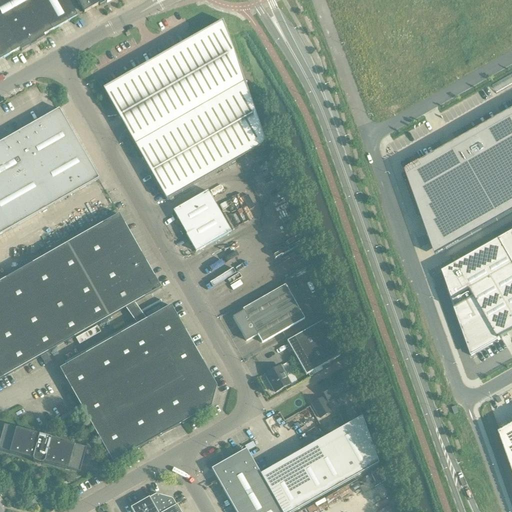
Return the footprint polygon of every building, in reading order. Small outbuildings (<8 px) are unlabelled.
[(44,36),(59,27),(77,17),(67,0),(0,0),(0,60),(20,49),(21,51),(45,38),(44,36)] [(76,0),(84,13),(95,7),(99,5),(100,6),(111,0),(76,0)] [(103,89),(167,202),(266,145),(222,22),(103,89)] [(0,235),(99,179),(59,110),(56,111),(10,137),(0,143),(0,235)] [(409,169),(405,171),(432,246),(436,256),(446,250),(511,213),(511,110),(502,116),(496,120),(468,136),(409,169)] [(186,235),(196,253),(205,247),(231,232),(208,192),(173,211),(186,235)] [(134,304),(161,289),(119,215),(0,282),(0,380),(125,309),(134,304)] [(511,232),(442,272),(445,281),(449,291),(448,291),(449,295),(451,299),(452,302),(453,302),(460,321),(459,321),(471,357),(478,353),(484,349),(490,346),(493,344),(492,343),(495,341),(497,340),(498,341),(500,340),(501,339),(511,332),(511,232)] [(243,310),(244,312),(233,318),(246,342),(257,336),(262,344),(304,320),(285,286),(243,310)] [(125,309),(137,326),(146,320),(134,304),(125,309)] [(113,463),(211,408),(217,387),(171,306),(146,320),(137,326),(59,370),(113,463)] [(306,376),(340,356),(328,319),(287,342),(306,376)] [(76,339),(79,345),(100,333),(97,327),(76,339)] [(265,375),(275,393),(290,384),(280,367),(265,375)] [(341,374),(319,387),(325,398),(323,399),(323,398),(312,405),(320,419),(331,412),(326,404),(350,390),(341,374)] [(293,511),(378,464),(361,418),(260,475),(246,450),(211,470),(235,511),(293,511)] [(43,465),(44,463),(79,473),(86,449),(4,426),(0,440),(0,451),(33,460),(33,462),(34,463),(42,465),(43,465)] [(511,427),(500,434),(511,467),(511,427)] [(132,511),(166,511),(177,506),(176,506),(172,500),(156,495),(149,499),(149,498),(130,508),(132,511)]
